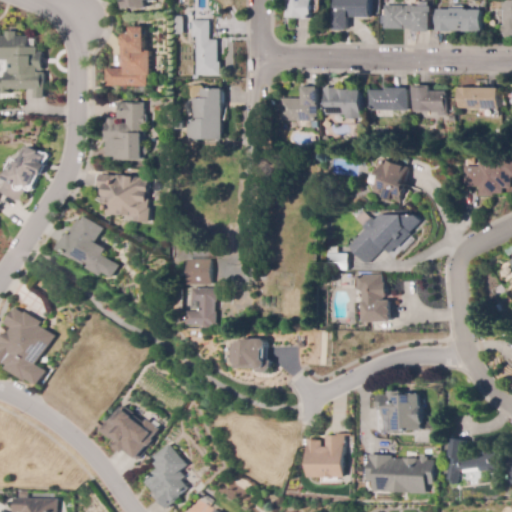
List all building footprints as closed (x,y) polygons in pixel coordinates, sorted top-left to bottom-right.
[(154,0),(146,1),(148,10),(133,12),(133,10),(123,12),(120,0),(154,0)] [(313,0),(313,18),(286,18),(286,0),(313,0)] [(348,29),(332,28),(333,0),(371,0),(371,18),(349,17),(348,29)] [(511,28),(504,28),(503,0),(511,0),(511,28)] [(431,32),(414,32),(414,30),(384,29),(385,6),(432,7),(431,32)] [(482,33),(436,32),(436,10),(449,10),(449,9),(465,9),(465,10),(483,11),(482,33)] [(185,35),(175,35),(175,17),(185,17),(185,35)] [(221,76),(196,75),(197,37),(192,37),(192,21),(211,21),(211,40),(219,40),(219,62),(222,63),(221,76)] [(146,30),(146,53),(151,53),(152,76),(148,76),(148,87),(107,88),(106,69),(122,69),(122,37),(132,37),(132,30),(146,30)] [(10,94),(3,94),(3,89),(0,89),(0,79),(7,79),(7,73),(11,73),(11,59),(0,59),(0,38),(8,38),(8,33),(17,33),(17,38),(29,38),(29,49),(38,49),(38,53),(45,53),(45,70),(38,70),(38,74),(45,74),(45,88),(37,88),(37,89),(9,89),(10,94)] [(449,116),(439,116),(439,113),(413,113),(413,86),(432,86),(432,92),(449,92),(449,116)] [(361,94),(361,119),(353,119),(353,121),(344,121),(344,116),(323,116),(323,87),(338,87),(338,95),(361,94)] [(319,121),(281,121),(281,99),(302,99),(302,88),(319,88),(319,121)] [(499,110),(459,109),(459,88),(500,89),(499,110)] [(224,140),(189,140),(189,119),(193,119),(193,99),(202,99),(202,90),(223,89),(224,140)] [(390,119),(368,118),(369,91),(385,91),(385,89),(409,89),(408,116),(390,115),(390,119)] [(118,117),(118,102),(145,102),(145,114),(147,114),(147,124),(145,124),(145,145),(148,148),(148,153),(144,155),(144,160),(114,159),(114,157),(106,156),(107,141),(105,141),(105,123),(107,123),(108,117),(118,117)] [(1,190),(11,170),(12,171),(17,160),(20,162),(28,145),(40,151),(39,153),(45,156),(42,161),(48,164),(42,176),(37,173),(30,188),(27,186),(21,200),(1,190)] [(495,197),(479,197),(479,187),(463,187),(463,167),(479,167),(479,163),(495,164),(495,158),(511,158),(511,189),(504,189),(504,194),(495,194),(495,197)] [(400,203),(373,192),(376,185),(378,186),(383,176),(379,174),(386,159),(409,169),(403,183),(407,185),(400,203)] [(149,179),(147,198),(149,198),(148,207),(150,207),(148,222),(121,218),(122,215),(109,214),(110,205),(101,204),(103,188),(100,188),(102,174),(149,179)] [(368,266),(350,247),(366,230),(364,228),(365,227),(357,219),(365,211),(373,219),(374,217),(377,220),(382,215),(417,215),(424,222),(412,233),(413,234),(397,250),(396,249),(390,254),(385,249),(368,266)] [(112,279),(104,274),(101,278),(59,253),(69,236),(73,238),(85,218),(105,230),(96,244),(106,250),(103,256),(120,267),(112,279)] [(344,271),(327,271),(327,254),(344,254),(344,271)] [(187,258),(212,259),(211,283),(187,283),(187,258)] [(393,323),(363,323),(362,291),(357,291),(357,276),(384,276),(384,283),(387,283),(387,298),(386,298),(386,301),(393,301),(393,323)] [(511,290),(499,299),(493,290),(507,280),(511,288),(511,290)] [(184,311),(172,311),(172,285),(185,285),(184,311)] [(213,330),(201,330),(201,325),(187,325),(188,312),(200,312),(200,309),(193,309),(193,289),(218,289),(218,303),(216,303),(216,313),(218,313),(218,327),(213,327),(213,330)] [(36,363),(55,335),(40,326),(42,322),(26,311),(25,313),(16,307),(6,322),(13,327),(10,331),(8,330),(2,339),(3,340),(0,345),(0,347),(2,349),(0,352),(0,359),(8,365),(6,367),(26,380),(28,378),(38,385),(47,370),(36,363)] [(232,340),(266,339),(268,342),(268,347),(265,349),(265,360),(268,363),(268,365),(265,369),(261,369),(258,365),(237,365),(237,361),(232,361),(232,340)] [(421,397),(421,433),(405,433),(406,437),(389,437),(389,433),(384,433),(383,411),(378,411),(378,397),(388,396),(387,393),(400,393),(401,397),(411,397),(411,395),(418,395),(418,397),(421,397)] [(113,445),(117,440),(101,429),(109,419),(112,420),(123,405),(135,413),(138,408),(141,410),(145,406),(156,414),(147,427),(152,431),(143,443),(147,446),(138,459),(126,450),(123,453),(113,445)] [(307,476),(344,476),(344,434),(326,434),(326,445),(322,445),(322,438),(307,438),(307,476)] [(455,486),(453,485),(451,483),(450,483),(451,480),(447,480),(451,458),(447,458),(451,439),(466,442),(463,459),(479,457),(479,455),(498,453),(498,456),(501,456),(503,469),(493,470),(494,474),(488,475),(488,471),(481,472),(481,469),(479,469),(479,471),(464,473),(463,471),(461,472),(458,485),(457,485),(455,486)] [(155,460),(170,445),(189,466),(181,473),(186,478),(182,482),(190,490),(166,511),(154,499),(156,497),(145,486),(154,478),(152,476),(158,471),(154,467),(158,464),(155,460)] [(369,453),(367,480),(374,481),(373,490),(433,494),(435,460),(428,459),(428,456),(420,455),(420,459),(418,459),(418,457),(403,456),(403,458),(392,457),(392,455),(369,453)] [(56,511),(14,511),(14,498),(57,497),(56,511)]
